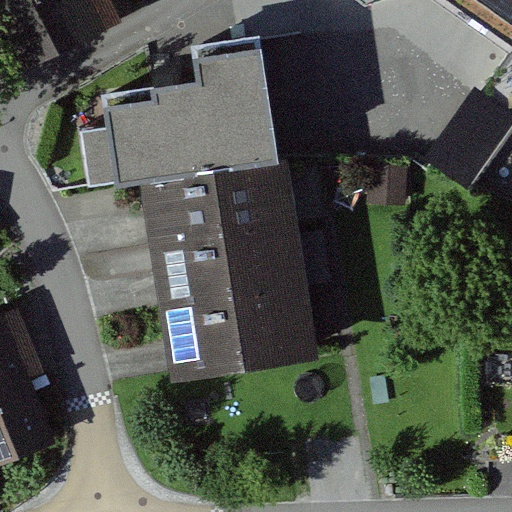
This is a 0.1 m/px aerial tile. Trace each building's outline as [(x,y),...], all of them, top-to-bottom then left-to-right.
[(140,14),(133,0),(1,0),(36,68),(140,14)] [(511,0),(499,0),(511,9),(511,0)] [(299,52),(178,62),(181,98),(118,103),(126,193),(163,190),(178,382),(325,370),(299,52)] [(474,183),(511,121),(511,100),(477,79),(430,156),(474,183)] [(0,478),(64,452),(6,311),(0,313),(0,478)]
